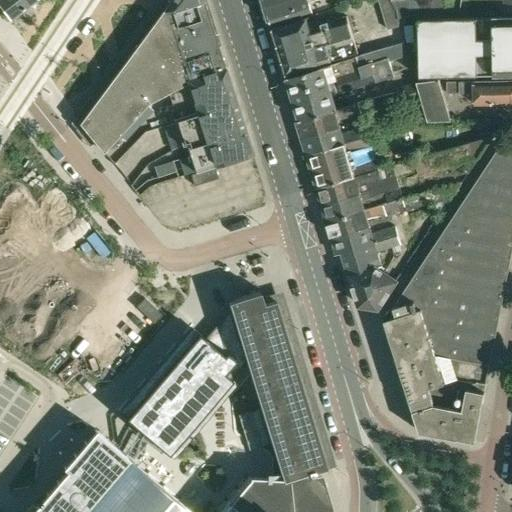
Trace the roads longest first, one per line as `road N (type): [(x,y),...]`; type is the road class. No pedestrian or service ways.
road 1 (unclassified): [(297,224),(194,255),(162,255),(23,89)]
road 2 (secondary): [(297,224),(348,396)]
road 3 (residential): [(485,511),(511,346)]
road 4 (secondary): [(434,511),(348,396)]
road 5 (secondary): [(268,128),(229,0)]
